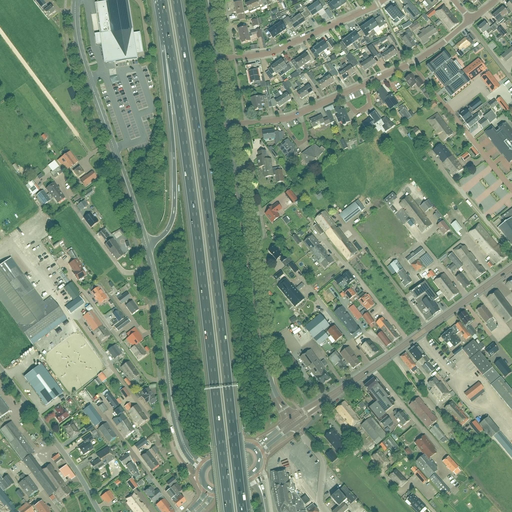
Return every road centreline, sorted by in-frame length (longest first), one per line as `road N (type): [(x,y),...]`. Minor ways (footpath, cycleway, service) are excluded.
road 1 (motorway): [(242,511),(175,0)]
road 2 (motorway): [(169,44),(229,511)]
road 3 (tertiary): [(290,420),(269,381),(228,126)]
road 4 (tertiary): [(145,243),(79,48),(76,0)]
road 5 (tertiary): [(316,405),(511,267)]
road 6 (motorway): [(169,44),(173,215),(166,232),(145,243)]
road 7 (residential): [(217,60),(269,52),(384,0)]
road 8 (unclassified): [(99,511),(0,368)]
road 9 (tertiary): [(171,399),(145,243)]
road 10 (residential): [(365,84),(411,64),(470,20)]
